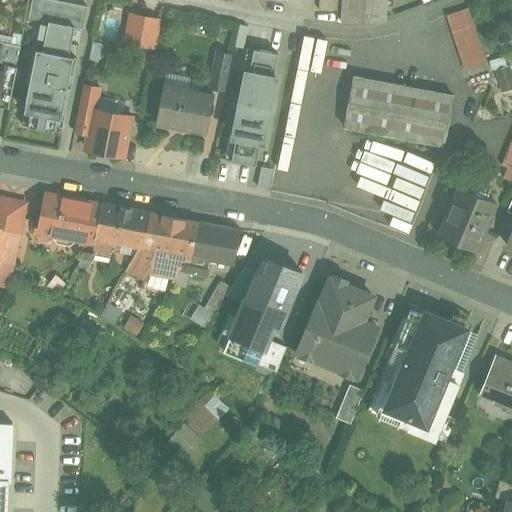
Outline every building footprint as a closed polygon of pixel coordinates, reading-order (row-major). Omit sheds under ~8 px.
[(37,19),(76,26),(84,28),(88,9),(41,0),(33,0),(30,17),(37,19)] [(344,0),(321,0),(321,10),(344,12),(344,0)] [(344,0),(344,23),(387,19),(387,0),(344,0)] [(468,10),(446,17),(465,70),(486,63),(468,10)] [(160,19),(132,14),(126,42),(154,48),(160,19)] [(37,19),(16,127),(59,135),(76,49),(72,48),(76,26),(37,19)] [(316,72),(324,40),(294,33),(287,66),(316,72)] [(245,73),(273,79),(278,54),(248,47),(243,72),(245,73)] [(219,51),(212,88),(227,91),(234,54),(219,51)] [(19,65),(7,62),(5,73),(0,101),(12,104),(20,65),(19,65)] [(511,75),(509,67),(496,71),(504,94),(511,91),(511,75)] [(273,79),(245,73),(233,136),(261,141),(265,142),(277,79),(273,79)] [(455,96),(355,77),(347,127),(446,145),(455,96)] [(102,88),(85,85),(75,131),(91,134),(96,110),(97,110),(102,88)] [(197,93),(166,87),(159,121),(189,127),(189,129),(208,133),(216,95),(197,91),(197,93)] [(97,110),(96,110),(91,134),(88,149),(125,156),(133,117),(97,110)] [(350,172),(341,198),(407,222),(428,163),(406,155),(408,152),(356,133),(347,158),(335,153),(331,166),(350,172)] [(256,166),(261,141),(233,136),(230,135),(225,160),(256,166)] [(511,141),(502,166),(507,168),(504,177),(511,180),(511,141)] [(274,170),(262,167),(258,187),(269,190),(274,170)] [(496,200),(461,186),(441,234),(477,248),(496,200)] [(72,198),(48,194),(42,226),(54,228),(52,235),(55,236),(59,243),(71,245),(78,240),(96,244),(97,238),(104,204),(86,201),(86,199),(72,197),(72,198)] [(27,203),(0,197),(0,226),(12,230),(5,251),(16,254),(27,203)] [(152,212),(104,203),(104,204),(97,238),(145,247),(152,212)] [(200,221),(152,212),(145,247),(145,249),(140,248),(129,269),(147,279),(143,286),(145,287),(153,269),(177,277),(180,271),(186,260),(188,258),(193,259),(193,257),(200,221)] [(243,230),(200,221),(193,257),(210,260),(236,265),(243,230)] [(0,226),(0,268),(5,251),(12,230),(0,226)] [(305,270),(264,253),(231,335),(272,351),(305,270)] [(210,260),(193,257),(193,259),(192,261),(186,260),(180,271),(189,273),(207,277),(210,260)] [(189,273),(180,271),(174,283),(186,286),(189,273)] [(334,279),(323,303),(321,303),(301,352),(360,376),(380,327),(366,321),(376,297),(334,279)] [(223,280),(208,304),(218,310),(233,286),(223,280)] [(198,325),(205,312),(193,305),(185,318),(198,325)] [(426,316),(412,310),(397,347),(412,353),(409,361),(407,360),(387,406),(441,428),(447,414),(464,372),(485,321),(484,320),(463,372),(451,367),(474,311),(473,311),(466,328),(428,313),(426,316)] [(79,318),(69,334),(92,348),(102,331),(79,318)] [(511,360),(498,355),(483,390),(505,399),(503,405),(511,408),(511,360)] [(352,384),(339,417),(353,422),(367,390),(352,384)] [(194,405),(179,420),(199,439),(214,423),(194,405)] [(447,414),(441,428),(437,438),(448,442),(458,418),(447,414)] [(163,439),(181,456),(197,439),(179,422),(163,439)] [(0,511),(7,511),(11,427),(0,426),(0,511)] [(511,483),(502,480),(496,498),(511,501),(511,500),(511,483)]
